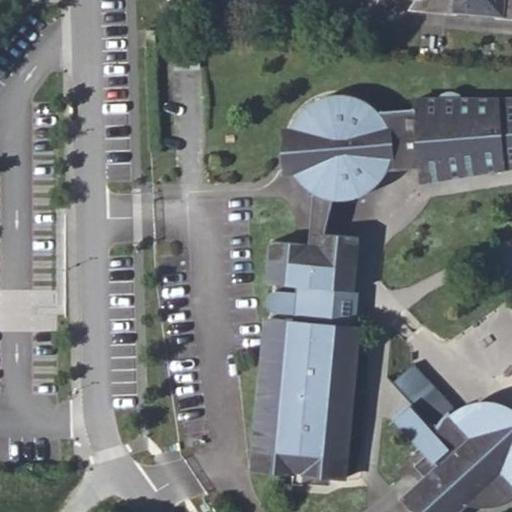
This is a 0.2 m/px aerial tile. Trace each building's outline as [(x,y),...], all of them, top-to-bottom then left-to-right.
[(511,0),(429,0),(421,12),(511,18),(511,0)] [(158,28),(150,28),(148,44),(157,44),(158,28)] [(326,198),(333,200),(346,200),(354,199),(358,197),(364,195),(370,192),(373,189),(378,184),(381,181),(385,176),(388,171),(390,166),(393,157),(394,149),(402,147),(403,170),(421,168),(422,183),(511,168),(511,99),(461,99),(461,97),(459,95),(457,94),(453,93),(450,93),(447,93),(444,94),(441,96),(438,99),(415,99),(416,109),(380,112),(376,108),(372,105),(367,101),(363,99),(359,98),(351,95),(343,94),(335,94),(326,96),(318,99),(311,104),(306,107),(301,111),(297,117),(291,127),(289,134),(287,142),(292,143),(293,154),(288,155),(290,163),(292,168),(294,174),(302,184),(306,187),(309,190),(314,193),(318,195),(323,197),(326,198)] [(320,233),(325,234),(333,200),(326,198),(323,197),(318,195),(314,193),(310,241),(320,242),(320,233)] [(325,234),(320,233),(320,242),(310,241),(309,245),(272,241),(268,283),(299,286),(353,291),(358,237),(325,234)] [(295,320),(356,326),(359,292),(353,291),(299,286),(298,293),(296,313),(295,320)] [(296,313),(298,293),(274,290),(272,311),(296,313)] [(295,320),(271,318),(267,356),(263,356),(255,433),(260,434),(256,471),(294,475),(294,472),(303,472),(303,476),(341,480),(345,442),(349,442),(357,364),(352,364),(356,326),(295,320)] [(393,383),(412,404),(434,427),(449,413),(454,408),(414,364),(393,383)] [(454,421),(456,419),(449,413),(434,427),(412,404),(396,419),(427,453),(433,460),(439,454),(440,448),(441,443),(443,439),(445,434),(447,430),(448,428),(451,424),(454,421)] [(459,417),(456,419),(454,421),(451,424),(448,428),(447,430),(445,434),(443,439),(441,443),(440,448),(439,454),(433,460),(427,453),(414,465),(426,478),(402,499),(413,511),(457,511),(472,499),(478,500),(483,500),(487,501),(493,500),(499,499),(504,497),(511,493),(511,415),(508,413),(507,412),(503,411),(500,410),(498,409),(493,408),(487,408),(483,408),(478,408),(477,409),(472,410),(467,412),(463,414),(459,417)]
